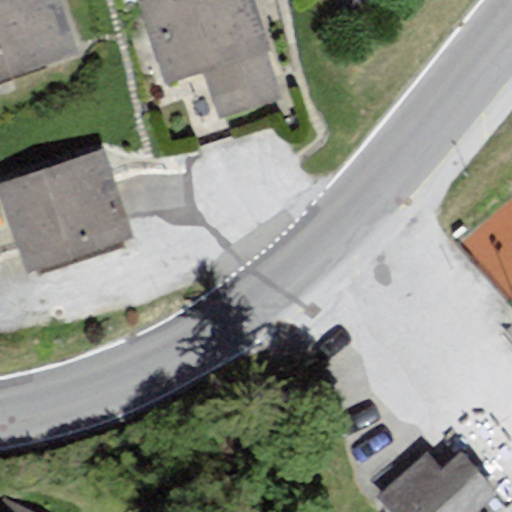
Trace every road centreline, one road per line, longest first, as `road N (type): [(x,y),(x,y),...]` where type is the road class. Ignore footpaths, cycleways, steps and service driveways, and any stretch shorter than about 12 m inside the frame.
road 1 (tertiary): [(511,6),(308,262),(142,382),(0,410)]
road 2 (unknown): [(344,217),(499,416)]
